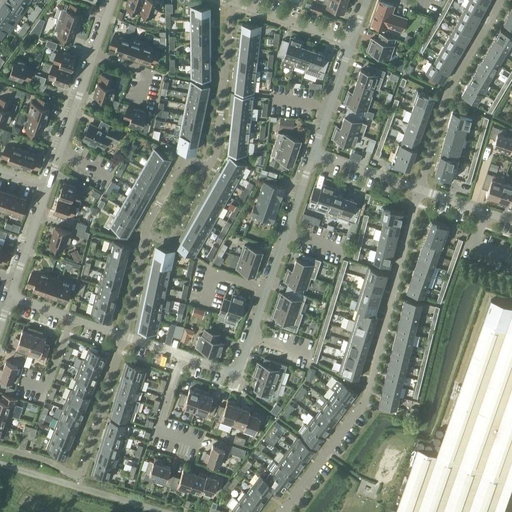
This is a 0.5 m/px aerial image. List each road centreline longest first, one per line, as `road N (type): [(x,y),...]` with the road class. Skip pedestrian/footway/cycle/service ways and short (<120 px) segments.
road 1 (residential): [(419,190),(368,392),(284,511)]
road 2 (residential): [(232,374),(313,152)]
road 3 (residential): [(124,336),(80,477),(0,448)]
road 4 (residential): [(500,0),(449,90),(419,190)]
road 5 (residential): [(208,170),(217,154),(233,3)]
road 6 (residential): [(47,185),(91,53)]
road 7 (residential): [(233,3),(351,43)]
road 8 (residential): [(124,336),(8,294)]
road 9 (residential): [(180,356),(157,432),(196,444)]
